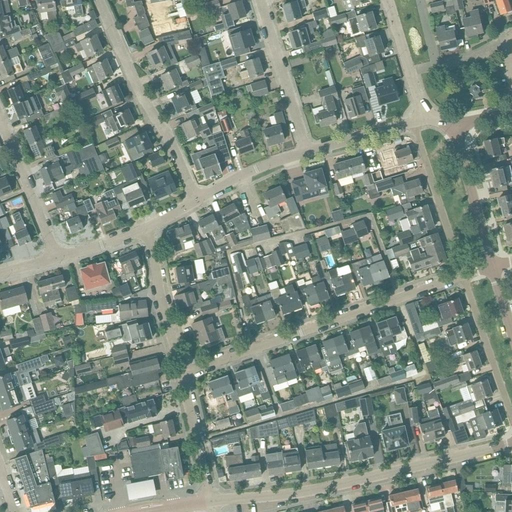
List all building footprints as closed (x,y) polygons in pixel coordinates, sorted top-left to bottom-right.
[(55,10),(52,0),(37,0),(39,13),(46,11),(48,23),(56,21),(54,10),(55,10)] [(63,0),(65,7),(73,5),(75,17),(83,16),(80,0),(63,0)] [(138,31),(149,26),(147,21),(144,14),(145,13),(141,1),(133,3),(132,0),(124,0),(126,8),(136,6),(140,15),(133,18),(138,31)] [(181,0),(184,10),(192,7),(189,0),(181,0)] [(217,0),(184,11),(186,18),(219,8),(217,0)] [(287,22),(301,18),(298,10),(306,8),(303,0),(296,2),(282,6),(287,22)] [(367,2),(366,0),(342,0),(343,1),(344,1),(347,12),(354,9),(353,7),(367,2)] [(444,9),(454,6),(452,0),(450,0),(431,5),(433,13),(444,10),(444,9)] [(452,0),(454,6),(456,11),(463,9),(461,0),(452,0)] [(492,0),(495,0),(501,15),(511,11),(511,7),(509,0),(483,0),(485,5),(494,2),(492,0)] [(245,17),(243,9),(245,8),(243,1),(240,2),(240,1),(227,5),(229,14),(221,16),(223,23),(215,26),(217,32),(225,29),(226,29),(234,26),(233,20),(245,17)] [(330,18),(338,16),(336,11),(333,9),(328,11),(330,18)] [(314,21),(328,17),(326,10),(312,14),(314,21)] [(372,12),(363,15),(356,17),(354,11),(338,16),(330,18),(329,19),(331,26),(346,22),(346,21),(348,21),(352,35),(375,28),(372,16),(374,16),(372,12)] [(483,33),(481,23),(478,11),(470,13),(471,18),(464,20),(467,36),(468,36),(469,39),(478,37),(477,34),(483,33)] [(0,37),(1,39),(13,34),(20,32),(18,26),(15,27),(14,22),(11,22),(9,15),(3,17),(0,17),(0,37)] [(170,21),(150,24),(153,38),(173,34),(170,21)] [(302,25),(303,29),(290,33),(292,40),(290,40),(293,49),(295,48),(295,49),(309,45),(306,36),(314,33),(310,22),(302,25)] [(84,25),(72,30),(75,37),(87,32),(84,25)] [(458,47),(455,37),(454,30),(455,30),(454,26),(445,28),(444,26),(436,28),(442,51),(448,49),(449,50),(450,50),(451,51),(452,51),(453,51),(454,50),(455,50),(455,49),(456,49),(457,48),(457,47),(458,47)] [(242,27),(226,31),(234,57),(250,53),(248,47),(254,45),(249,30),(243,32),(242,27)] [(20,32),(13,34),(15,40),(31,33),(29,28),(20,32)] [(148,29),(139,33),(144,45),(153,41),(148,29)] [(44,36),(48,44),(50,48),(63,42),(59,34),(54,31),(44,36)] [(189,34),(178,37),(180,45),(191,42),(189,34)] [(366,41),(364,35),(355,38),(358,49),(366,46),(369,56),(383,52),(378,37),(366,41)] [(95,36),(74,45),(77,53),(83,50),(87,57),(101,51),(95,36)] [(323,48),(336,44),(334,36),(321,40),(323,48)] [(201,49),(199,37),(192,39),(195,50),(201,49)] [(63,42),(50,48),(53,55),(66,49),(63,42)] [(53,55),(50,48),(48,44),(37,49),(46,68),(57,64),(53,55)] [(155,68),(169,62),(165,54),(172,51),(169,44),(149,53),(151,60),(149,61),(153,68),(155,68)] [(0,63),(8,60),(19,55),(16,47),(4,52),(1,45),(0,46),(0,63)] [(200,63),(196,55),(184,60),(188,68),(200,63)] [(343,64),(344,67),(347,74),(348,74),(356,70),(360,68),(362,67),(368,65),(366,59),(362,57),(360,56),(359,56),(343,64)] [(207,66),(202,68),(205,79),(221,74),(220,71),(237,66),(235,58),(225,61),(220,63),(220,62),(217,63),(207,66)] [(250,78),(263,74),(258,59),(244,63),(247,71),(239,73),(241,80),(250,78)] [(10,66),(8,60),(0,63),(0,74),(2,79),(23,71),(19,62),(10,66)] [(105,60),(92,66),(86,69),(93,84),(112,75),(105,60)] [(84,71),(81,64),(60,74),(65,84),(66,84),(74,80),(72,76),(84,71)] [(368,66),(360,69),(362,76),(364,76),(367,87),(375,85),(371,73),(377,72),(374,64),(368,66)] [(185,74),(182,67),(161,76),(164,83),(162,84),(165,91),(167,90),(178,85),(180,89),(183,88),(178,77),(185,74)] [(334,86),(329,71),(324,73),(329,87),(334,86)] [(27,76),(29,81),(39,77),(37,72),(27,76)] [(222,78),(221,74),(205,79),(208,86),(211,96),(222,93),(218,80),(222,78)] [(205,79),(200,81),(189,86),(192,92),(202,87),(203,88),(208,86),(205,79)] [(375,91),(376,95),(379,105),(397,99),(391,79),(382,81),(384,88),(375,91)] [(265,81),(246,86),(248,93),(267,88),(265,81)] [(7,90),(13,105),(24,100),(21,94),(31,90),(27,82),(7,90)] [(65,85),(58,88),(61,96),(65,107),(73,104),(65,85)] [(117,85),(101,92),(108,107),(123,100),(117,85)] [(473,99),(471,99),(471,100),(482,98),(482,97),(480,98),(478,95),(480,92),(481,92),(480,91),(479,88),(480,88),(480,87),(479,88),(476,86),(476,85),(476,86),(472,86),(472,85),(471,86),(472,87),(470,89),(469,89),(469,90),(470,90),(471,93),(470,94),(471,94),(474,96),(473,99)] [(344,101),(346,108),(349,118),(364,113),(361,104),(368,102),(365,92),(363,86),(351,90),(353,98),(344,101)] [(319,123),(321,127),(336,122),(333,111),(339,109),(336,100),(338,99),(335,87),(318,92),(322,104),(325,112),(313,116),(316,124),(319,123)] [(93,88),(76,96),(79,104),(96,96),(93,88)] [(177,113),(190,108),(195,105),(189,92),(184,94),(183,93),(171,99),(177,113)] [(35,96),(24,100),(13,105),(19,120),(24,117),(27,123),(43,116),(35,96)] [(215,111),(211,103),(198,109),(201,117),(215,111)] [(189,121),(182,124),(182,125),(180,126),(184,134),(186,133),(189,139),(200,134),(202,139),(210,135),(206,125),(200,128),(196,119),(201,117),(198,109),(186,114),(189,121)] [(112,117),(107,119),(113,133),(118,130),(134,124),(127,110),(112,117)] [(250,124),(256,122),(252,110),(246,112),(250,124)] [(53,112),(43,116),(46,121),(55,118),(53,112)] [(270,145),(270,146),(275,145),(275,144),(283,141),(281,133),(286,131),(281,112),(273,114),(273,116),(268,117),(272,128),(263,131),(267,146),(270,145)] [(104,122),(101,115),(83,123),(87,130),(104,122)] [(227,118),(219,121),(224,133),(231,130),(227,118)] [(29,145),(40,141),(34,126),(23,131),(29,145)] [(242,140),(234,143),(238,156),(254,150),(246,129),(239,132),(242,140)] [(221,173),(218,164),(230,159),(222,132),(212,135),(216,148),(208,151),(210,156),(202,159),(201,157),(192,160),(196,171),(201,170),(204,179),(211,177),(211,179),(215,177),(215,176),(221,173)] [(145,133),(125,142),(133,161),(144,156),(142,152),(151,147),(145,133)] [(46,162),(48,161),(57,157),(49,137),(40,141),(29,145),(35,160),(44,156),(46,162)] [(116,137),(105,142),(108,151),(120,146),(119,145),(116,137)] [(488,159),(498,156),(501,155),(499,145),(506,144),(504,138),(497,140),(497,139),(484,142),(488,159)] [(91,142),(70,152),(60,156),(57,157),(48,161),(50,166),(39,170),(46,186),(57,181),(64,178),(63,177),(67,175),(66,173),(74,170),(75,172),(74,174),(77,177),(79,176),(81,179),(104,169),(97,155),(93,146),(91,142)] [(58,151),(60,156),(70,152),(67,147),(58,151)] [(398,166),(403,165),(412,162),(408,148),(388,154),(390,162),(396,160),(398,166)] [(163,163),(159,153),(150,156),(154,167),(163,163)] [(360,158),(347,162),(351,175),(364,171),(360,158)] [(145,203),(140,191),(146,189),(140,175),(135,162),(127,166),(121,169),(128,185),(114,191),(119,205),(127,202),(130,210),(145,203)] [(351,175),(347,162),(333,166),(337,179),(351,175)] [(491,170),(496,188),(509,185),(511,183),(511,173),(510,166),(504,167),(491,170)] [(376,181),(390,177),(387,167),(373,171),(376,181)] [(317,189),(325,187),(320,169),(303,174),(304,179),(291,183),(297,202),(319,196),(317,189)] [(148,180),(156,199),(175,191),(167,172),(148,180)] [(373,184),(370,173),(363,176),(367,186),(373,184)] [(0,196),(11,192),(5,177),(0,179),(0,196)] [(373,184),(375,189),(376,193),(377,192),(391,188),(389,180),(373,184)] [(402,185),(397,187),(400,195),(398,195),(401,206),(408,204),(407,202),(414,200),(413,196),(422,193),(418,180),(402,185)] [(332,185),(336,195),(336,196),(343,194),(339,183),(332,185)] [(268,219),(281,214),(277,203),(285,200),(279,188),(264,195),(269,206),(263,208),(268,219)] [(368,200),(378,197),(377,192),(376,193),(375,189),(366,191),(368,200)] [(102,224),(103,224),(104,225),(108,224),(108,222),(115,219),(113,213),(120,210),(112,190),(104,193),(107,201),(95,205),(96,209),(102,224)] [(67,197),(66,195),(61,197),(58,192),(51,195),(57,209),(70,203),(67,197)] [(511,214),(511,195),(498,199),(500,206),(502,206),(504,216),(511,214)] [(297,208),(292,197),(285,200),(291,215),(280,220),(285,234),(306,229),(297,208)] [(89,199),(83,202),(84,205),(87,213),(93,210),(89,199)] [(239,233),(250,228),(244,213),(239,215),(233,204),(219,212),(225,223),(232,219),(239,233)] [(72,219),(66,222),(71,234),(83,229),(79,219),(84,216),(88,215),(87,213),(84,205),(80,207),(69,211),(68,211),(72,219)] [(404,217),(401,206),(392,209),(385,211),(388,222),(404,217)] [(425,231),(432,228),(431,228),(429,222),(431,221),(426,206),(414,210),(405,213),(408,220),(410,219),(413,230),(408,232),(408,231),(396,235),(400,246),(427,237),(425,231)] [(19,213),(12,216),(15,224),(18,232),(14,234),(19,247),(31,242),(25,226),(26,226),(25,225),(25,226),(23,222),(19,213)] [(198,220),(198,222),(197,223),(203,234),(211,231),(216,241),(223,238),(222,236),(225,235),(220,226),(218,227),(212,215),(204,219),(202,218),(198,220)] [(0,219),(0,224),(2,230),(9,227),(5,217),(0,219)] [(354,229),(358,240),(369,236),(369,235),(364,222),(353,226),(354,229)] [(183,250),(181,243),(192,239),(188,226),(168,233),(175,253),(183,250)] [(251,230),(254,243),(269,239),(266,226),(251,230)] [(338,227),(333,228),(335,236),(341,234),(338,227)] [(354,229),(341,234),(345,246),(358,241),(358,240),(354,229)] [(229,243),(227,244),(229,250),(240,247),(233,233),(226,236),(229,243)] [(394,258),(407,253),(409,258),(409,259),(441,248),(436,234),(427,237),(400,246),(391,249),(394,258)] [(321,252),(330,249),(326,237),(316,241),(321,252)] [(209,239),(202,242),(209,255),(210,254),(215,252),(209,239)] [(196,259),(209,255),(202,242),(202,243),(193,245),(196,259)] [(285,242),(283,243),(285,249),(287,254),(289,258),(295,256),(293,249),(291,244),(285,242)] [(309,255),(306,244),(300,246),(303,257),(309,255)] [(303,257),(300,246),(293,249),(295,256),(296,259),(303,257)] [(446,261),(441,248),(409,259),(409,258),(407,259),(412,271),(413,270),(414,272),(421,270),(421,268),(431,264),(431,266),(446,261)] [(272,253),(272,254),(277,267),(284,265),(279,251),(272,253)] [(119,261),(109,265),(115,278),(124,274),(126,279),(134,276),(133,272),(141,268),(135,252),(118,259),(119,261)] [(372,283),(373,283),(374,285),(382,282),(382,280),(388,277),(380,254),(371,257),(373,265),(367,267),(369,275),(372,283)] [(240,255),(233,257),(237,269),(244,267),(240,255)] [(271,255),(264,257),(268,269),(276,267),(271,255)] [(262,270),(258,257),(245,262),(249,274),(262,270)] [(195,260),(197,274),(205,272),(203,259),(195,260)] [(395,260),(390,262),(393,271),(399,268),(395,260)] [(178,283),(193,281),(193,280),(197,279),(194,261),(180,263),(181,268),(175,269),(178,283)] [(311,278),(313,286),(319,302),(328,298),(324,287),(328,286),(325,277),(324,274),(320,263),(315,265),(315,267),(318,276),(311,278)] [(80,270),(86,290),(109,283),(103,264),(95,266),(88,268),(80,270)] [(363,286),(372,283),(369,275),(367,267),(360,270),(358,265),(352,268),(355,276),(359,275),(363,286)] [(213,280),(215,279),(229,275),(230,275),(228,267),(211,272),(213,280)] [(347,274),(340,276),(346,292),(355,289),(351,278),(355,276),(352,268),(346,270),(347,274)] [(325,277),(328,286),(330,291),(331,291),(330,291),(331,290),(334,289),(336,296),(346,292),(340,276),(337,269),(328,272),(324,274),(325,277)] [(231,283),(229,275),(215,279),(216,281),(218,287),(226,284),(223,302),(229,300),(235,298),(231,283)] [(61,276),(49,279),(56,304),(61,302),(57,288),(64,286),(61,276)] [(121,287),(119,288),(120,292),(123,299),(141,291),(138,285),(135,278),(120,284),(121,287)] [(56,304),(49,279),(37,283),(43,304),(49,302),(50,305),(56,304)] [(297,283),(301,295),(305,294),(310,307),(320,304),(319,302),(313,286),(306,288),(303,279),(296,282),(297,283)] [(297,283),(284,288),(292,311),(301,308),(297,297),(301,295),(297,283)] [(0,303),(2,310),(27,303),(22,287),(0,293),(0,303)] [(118,287),(111,291),(115,300),(116,300),(116,299),(118,299),(123,299),(120,292),(119,288),(118,287)] [(278,288),(270,291),(271,293),(275,305),(278,303),(282,314),(292,311),(284,288),(279,290),(278,288)] [(189,312),(201,308),(210,306),(209,301),(202,303),(200,296),(194,298),(192,291),(173,296),(179,314),(189,311),(189,312)] [(271,293),(258,298),(265,320),(275,317),(271,306),(275,305),(271,293)] [(255,324),(265,320),(258,298),(244,303),(248,314),(252,313),(255,324)] [(451,322),(450,318),(462,313),(457,299),(435,307),(440,320),(436,322),(438,327),(451,322)] [(117,309),(116,300),(115,300),(94,302),(73,304),(73,306),(73,314),(75,314),(76,326),(83,325),(82,313),(88,313),(87,312),(95,311),(117,309)] [(210,306),(201,308),(203,316),(217,312),(217,311),(231,307),(229,300),(223,302),(210,306)] [(118,306),(120,321),(120,322),(130,320),(130,318),(147,316),(145,301),(128,303),(128,305),(118,306)] [(407,313),(415,335),(423,332),(419,320),(415,310),(407,313)] [(50,313),(39,316),(43,332),(54,329),(50,313)] [(97,324),(113,321),(111,313),(95,316),(97,324)] [(395,317),(386,321),(393,343),(407,338),(403,327),(399,328),(395,317)] [(36,336),(43,334),(39,318),(31,320),(36,336)] [(215,330),(211,318),(191,325),(195,334),(197,333),(201,345),(209,342),(210,346),(225,340),(221,328),(215,330)] [(118,326),(118,327),(121,338),(121,339),(122,341),(124,342),(126,342),(131,341),(132,344),(139,342),(151,339),(147,324),(138,326),(136,321),(126,323),(126,324),(118,326)] [(380,335),(376,336),(381,352),(383,357),(397,352),(393,343),(386,321),(376,324),(380,335)] [(445,331),(447,338),(450,346),(471,339),(466,323),(453,328),(445,331)] [(108,342),(121,339),(121,338),(118,327),(104,330),(108,342)] [(381,352),(376,336),(372,338),(368,327),(359,330),(364,346),(368,356),(381,352)] [(438,327),(423,332),(415,335),(417,341),(423,339),(440,333),(438,327)] [(0,332),(0,337),(1,340),(12,338),(11,330),(0,332)] [(357,348),(364,346),(359,330),(349,333),(353,345),(349,346),(352,355),(359,353),(357,348)] [(30,344),(27,336),(16,339),(9,341),(11,349),(30,344)] [(332,339),(336,350),(337,355),(345,352),(346,357),(352,355),(349,346),(345,347),(341,336),(332,339)] [(69,337),(61,339),(64,346),(71,344),(69,337)] [(342,368),(337,355),(336,350),(332,339),(322,343),(324,348),(320,349),(322,355),(328,370),(329,373),(342,368)] [(111,349),(113,358),(127,353),(125,346),(111,349)] [(327,370),(328,370),(322,355),(319,357),(315,346),(305,349),(313,373),(326,368),(327,370)] [(0,366),(4,365),(1,358),(10,355),(8,347),(0,349),(0,366)] [(300,363),(296,365),(299,374),(305,371),(304,367),(310,365),(313,373),(305,349),(296,352),(300,363)] [(481,367),(475,351),(475,350),(452,358),(455,365),(464,362),(468,372),(481,367)] [(75,356),(78,364),(86,362),(83,353),(75,356)] [(128,361),(127,353),(113,358),(115,365),(128,361)] [(284,374),(287,381),(300,377),(299,374),(296,365),(293,358),(290,360),(288,355),(279,358),(284,374)] [(39,357),(16,365),(19,372),(41,364),(39,357)] [(143,367),(158,363),(156,357),(129,364),(130,369),(128,370),(129,373),(143,369),(143,367)] [(287,381),(284,374),(279,358),(269,362),(271,367),(266,368),(273,386),(287,381)] [(425,364),(429,374),(432,373),(434,371),(436,367),(436,363),(435,360),(425,364)] [(160,372),(158,363),(143,367),(143,369),(129,373),(106,379),(108,386),(116,384),(118,390),(131,386),(132,387),(158,380),(156,373),(160,372)] [(74,369),(76,375),(91,371),(89,365),(74,369)] [(403,370),(405,378),(416,374),(413,365),(402,369),(403,370)] [(253,367),(244,370),(252,393),(259,391),(260,394),(268,392),(261,372),(256,373),(253,367)] [(371,367),(363,370),(368,383),(376,380),(371,367)] [(252,393),(244,370),(234,374),(238,385),(234,386),(239,398),(252,393)] [(395,373),(390,375),(390,376),(392,382),(399,380),(405,378),(403,370),(395,373)] [(0,393),(14,389),(20,387),(15,372),(0,377),(0,393)] [(227,376),(217,380),(223,395),(230,393),(233,401),(239,399),(239,398),(234,386),(230,388),(227,376)] [(434,390),(435,391),(459,383),(456,376),(432,384),(434,390)] [(223,395),(217,380),(207,383),(211,394),(207,396),(211,404),(217,402),(215,398),(223,395)] [(349,386),(351,394),(365,390),(361,380),(348,385),(349,386)] [(486,380),(476,383),(466,387),(468,392),(471,391),(474,401),(491,396),(486,380)] [(106,387),(105,381),(74,388),(76,394),(106,387)] [(418,394),(423,393),(431,391),(429,383),(416,387),(418,394)] [(27,402),(21,386),(20,387),(14,389),(0,393),(0,403),(2,410),(27,402)] [(319,389),(323,401),(332,398),(328,386),(319,389)] [(335,391),(337,396),(338,399),(351,394),(349,386),(335,391)] [(323,401),(319,389),(318,387),(305,391),(309,403),(316,400),(317,403),(323,401)] [(396,404),(405,402),(402,388),(393,391),(396,404)] [(434,390),(431,391),(423,393),(425,399),(436,396),(435,391),(434,390)] [(124,405),(138,401),(135,394),(122,398),(124,405)] [(303,394),(292,398),(296,407),(307,404),(303,394)] [(31,406),(46,401),(43,395),(28,400),(31,406)] [(369,398),(359,400),(362,415),(372,413),(369,398)] [(53,399),(46,401),(31,406),(33,414),(55,407),(53,399)] [(125,407),(117,409),(120,418),(127,416),(129,423),(146,418),(146,419),(156,416),(156,415),(157,414),(155,408),(156,408),(155,407),(154,407),(152,401),(153,401),(153,400),(125,409),(125,407)] [(295,409),(294,408),(292,401),(280,405),(282,413),(295,409)] [(471,402),(457,407),(459,413),(473,409),(471,402)] [(70,404),(62,407),(65,416),(73,414),(70,404)] [(338,417),(335,404),(323,407),(326,420),(338,417)] [(237,406),(228,409),(231,418),(235,417),(234,415),(239,413),(237,406)] [(448,406),(441,409),(445,419),(451,416),(448,406)] [(487,412),(485,406),(473,410),(448,419),(453,432),(460,429),(459,426),(465,424),(465,422),(476,418),(481,432),(501,424),(496,409),(487,412)] [(272,407),(259,411),(261,420),(275,416),(272,407)] [(430,443),(435,442),(428,418),(420,420),(418,419),(416,407),(408,408),(410,423),(411,426),(417,425),(418,425),(423,442),(429,441),(430,443)] [(257,408),(244,412),(248,424),(261,419),(257,408)] [(123,426),(120,418),(117,409),(92,417),(95,428),(104,425),(106,431),(123,426)] [(428,418),(435,442),(439,441),(439,438),(445,436),(438,415),(437,409),(426,412),(428,418)] [(313,410),(295,415),(296,424),(316,418),(313,410)] [(11,436),(31,429),(26,414),(6,421),(11,436)] [(394,449),(401,448),(408,446),(403,427),(402,427),(399,414),(392,416),(388,423),(390,430),(381,432),(385,451),(394,449)] [(288,426),(296,424),(295,415),(286,418),(288,426)] [(215,422),(217,429),(230,426),(228,419),(215,422)] [(171,420),(152,425),(154,432),(161,430),(163,439),(175,436),(171,420)] [(256,426),(258,439),(278,436),(276,421),(256,426)] [(368,437),(367,437),(364,423),(357,425),(353,432),(355,440),(346,442),(351,462),(358,460),(366,458),(373,456),(368,437)] [(250,441),(258,439),(256,426),(248,429),(250,441)] [(36,428),(31,429),(11,436),(16,451),(41,443),(36,428)] [(237,432),(213,439),(215,447),(226,444),(239,443),(237,432)] [(90,457),(93,456),(106,453),(111,452),(110,449),(102,450),(97,433),(83,437),(86,447),(90,457)] [(42,441),(45,448),(60,443),(58,435),(42,441)] [(149,445),(148,437),(136,439),(137,447),(149,445)] [(159,443),(130,449),(128,449),(134,479),(164,474),(165,481),(183,478),(177,446),(160,449),(159,443)] [(336,444),(320,446),(323,467),(339,464),(337,452),(336,444)] [(307,463),(308,469),(323,467),(320,446),(304,449),(307,463)] [(86,447),(81,449),(84,458),(86,457),(90,457),(86,447)] [(296,448),(280,451),(284,473),(300,470),(296,448)] [(30,508),(35,507),(54,502),(48,477),(44,460),(41,450),(14,459),(24,489),(23,489),(30,508)] [(266,462),(268,475),(284,473),(280,451),(265,453),(266,462)] [(245,479),(243,466),(241,455),(225,457),(229,481),(245,479)] [(94,461),(93,456),(90,457),(86,457),(88,471),(96,470),(94,461)] [(252,465),(243,466),(245,479),(260,476),(258,464),(257,456),(251,457),(252,465)] [(52,458),(44,460),(48,477),(56,475),(52,458)] [(511,465),(502,465),(502,486),(511,486),(511,483),(511,465)] [(74,482),(77,498),(93,495),(89,473),(73,475),(74,482)] [(62,501),(77,498),(74,482),(73,474),(57,477),(62,501)] [(456,480),(459,493),(466,493),(463,479),(456,480)] [(153,480),(126,485),(129,501),(156,496),(153,480)] [(457,491),(457,490),(454,481),(440,484),(443,500),(446,510),(446,511),(453,511),(452,506),(453,506),(450,493),(457,491)] [(440,511),(446,510),(443,500),(440,484),(425,487),(429,505),(438,503),(440,511)] [(406,511),(414,511),(422,510),(417,489),(402,493),(405,504),(406,511)] [(388,496),(389,502),(386,503),(387,511),(406,511),(405,504),(402,493),(388,496)] [(511,511),(511,494),(495,494),(494,502),(504,502),(504,506),(494,506),(493,511),(511,511)] [(383,511),(380,498),(365,502),(367,511),(383,511)] [(367,511),(365,502),(351,505),(352,511),(367,511)]
